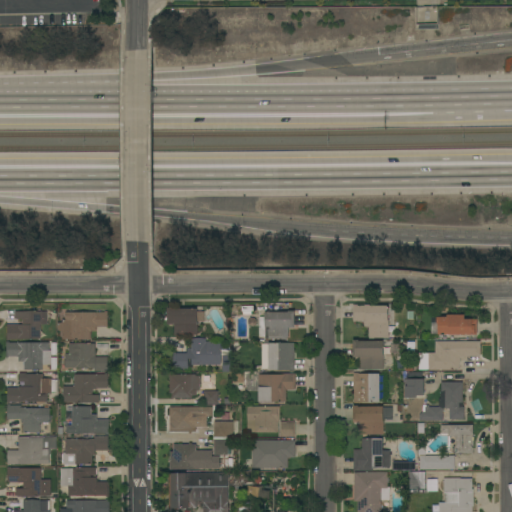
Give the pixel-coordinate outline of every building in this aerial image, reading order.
[(368,338),(368,325),(363,325),(363,321),(352,321),(352,305),(357,305),(357,306),(365,306),(365,304),(370,305),(370,306),(387,306),(387,319),(388,319),(388,338),(368,338)] [(167,307),(173,307),(173,309),(197,308),(197,311),(204,311),(204,321),(197,321),(197,335),(174,335),(174,324),(167,324),(167,307)] [(9,339),(9,340),(6,340),(6,324),(22,324),(22,319),(14,319),(14,311),(27,311),(35,311),(46,311),(46,324),(40,324),(40,339),(9,339)] [(104,312),(104,311),(107,311),(107,327),(95,327),(95,331),(90,331),(90,339),(62,339),(62,331),(57,331),(57,323),(62,323),(62,320),(65,320),(65,312),(104,312)] [(288,312),(288,311),(294,311),(294,328),(288,328),(288,338),(287,338),(287,340),(281,340),(281,339),(264,339),(264,337),(259,337),(259,317),(264,317),(264,312),(288,312)] [(446,317),(447,314),(464,315),(464,319),(477,319),(476,335),(436,335),(436,334),(430,333),(430,322),(435,322),(435,317),(446,317)] [(186,353),(186,348),(191,348),(191,339),(205,338),(205,341),(209,341),(209,343),(220,343),(220,365),(191,365),(191,359),(188,359),(188,369),(173,369),(173,365),(172,365),(172,356),(173,356),(173,353),(186,353)] [(359,369),(359,357),(352,357),(352,340),(358,340),(358,341),(382,341),(382,356),(383,356),(383,369),(359,369)] [(480,341),(480,356),(462,356),(462,357),(459,357),(459,367),(458,367),(458,370),(428,370),(428,369),(418,369),(418,353),(435,353),(435,341),(480,341)] [(6,342),(9,342),(9,343),(48,342),(48,350),(49,350),(49,343),(56,343),(56,355),(50,355),(50,357),(56,357),(56,369),(42,369),(42,370),(24,370),(24,362),(18,362),(18,357),(6,357),(6,342)] [(389,343),(399,342),(399,355),(389,355),(389,343)] [(64,353),(69,353),(68,343),(87,343),(87,344),(95,344),(95,357),(106,357),(107,372),(104,372),(104,371),(93,371),(93,367),(64,368),(64,353)] [(294,371),(289,371),(289,370),(268,370),(268,369),(261,369),(261,344),(268,344),(268,343),(294,343),(294,371)] [(379,402),(353,402),(353,390),(353,372),(357,372),(357,373),(379,374),(379,402)] [(10,402),(10,403),(7,403),(7,388),(18,388),(18,387),(24,387),(24,382),(19,382),(18,373),(26,373),(26,374),(42,374),(42,378),(51,378),(51,380),(56,380),(56,392),(51,392),(47,393),(47,402),(10,402)] [(104,374),(104,373),(107,373),(107,388),(96,388),(92,389),(92,395),(99,395),(99,402),(63,402),(63,386),(74,386),(73,374),(104,374)] [(279,374),(279,373),(295,373),(295,389),(286,389),(286,402),(258,402),(258,374),(279,374)] [(423,395),(416,395),(416,397),(404,397),(404,379),(408,379),(408,373),(422,373),(422,379),(423,379),(423,395)] [(195,374),(195,376),(199,376),(199,390),(196,390),(196,395),(192,395),(192,398),(171,398),(171,393),(169,393),(169,374),(195,374)] [(462,382),(462,407),(463,407),(463,419),(449,419),(449,408),(443,408),(443,420),(440,420),(440,423),(430,423),(430,420),(419,420),(419,414),(422,412),(420,412),(420,405),(421,405),(421,402),(426,402),(426,405),(428,405),(428,407),(438,407),(438,398),(440,398),(440,390),(441,390),(441,382),(462,382)] [(217,404),(204,404),(204,390),(217,391),(217,404)] [(7,405),(10,405),(21,405),(21,407),(25,407),(25,408),(49,408),(50,423),(39,423),(39,433),(22,433),(22,422),(20,422),(20,419),(7,419),(7,405)] [(383,406),(383,407),(392,407),(392,419),(383,420),(384,434),(360,435),(360,422),(353,422),(352,405),(358,405),(358,406),(383,406)] [(108,434),(105,434),(66,433),(66,425),(71,425),(72,406),(90,407),(90,414),(96,415),(96,419),(108,420),(108,434)] [(212,407),(212,416),(207,416),(207,427),(195,427),(195,431),(191,431),(191,434),(188,433),(188,431),(186,431),(186,432),(184,432),(184,431),(175,431),(175,433),(170,433),(170,432),(169,432),(169,431),(168,431),(168,426),(169,426),(169,412),(168,412),(168,408),(169,408),(169,406),(212,407)] [(247,432),(247,406),(279,406),(279,421),(277,421),(277,433),(247,432)] [(240,421),(240,438),(214,438),(214,421),(240,421)] [(280,436),(279,422),(294,422),(295,436),(280,436)] [(453,454),(453,452),(452,452),(452,448),(453,448),(453,446),(455,446),(455,436),(448,437),(448,433),(441,433),(441,425),(448,425),(472,424),(473,454),(453,454)] [(56,436),(56,449),(50,449),(50,456),(49,456),(49,463),(21,464),(10,464),(10,465),(7,465),(7,450),(18,450),(18,437),(56,436)] [(95,450),(95,455),(92,455),(91,464),(90,464),(75,464),(75,466),(64,466),(64,465),(63,465),(63,464),(61,464),(61,453),(63,453),(63,452),(65,452),(65,448),(63,448),(63,441),(65,441),(65,439),(94,439),(94,436),(105,436),(108,436),(108,451),(95,450)] [(353,449),(362,449),(361,439),(383,438),(383,450),(389,450),(389,467),(383,467),(383,468),(372,468),(372,471),(353,471),(353,449)] [(227,439),(227,455),(214,455),(213,439),(227,439)] [(295,440),(295,458),(287,458),(287,468),(251,468),(251,440),(295,440)] [(202,461),(199,461),(199,469),(169,469),(169,459),(173,459),(173,445),(188,445),(188,443),(191,443),(191,445),(195,445),(195,446),(202,446),(202,461)] [(420,469),(419,455),(454,455),(454,469),(420,469)] [(233,461),(233,471),(219,471),(219,461),(233,461)] [(40,483),(46,483),(46,496),(40,496),(40,497),(15,497),(15,488),(23,488),(23,482),(7,482),(7,467),(10,467),(10,468),(40,468),(40,483)] [(60,468),(76,468),(95,467),(95,475),(90,475),(90,477),(96,477),(96,482),(108,482),(109,497),(106,497),(106,496),(68,496),(68,486),(60,486),(60,468)] [(387,472),(387,477),(388,477),(388,482),(387,482),(387,486),(388,486),(389,500),(381,500),(381,511),(357,511),(357,501),(354,501),(354,472),(387,472)] [(409,489),(409,472),(425,472),(425,489),(409,489)] [(196,500),(196,508),(169,508),(169,473),(216,473),(216,474),(228,474),(228,499),(216,499),(216,500),(196,500)] [(427,473),(437,473),(437,484),(427,484),(427,473)] [(438,511),(438,503),(444,503),(444,493),(443,493),(443,477),(460,477),(460,478),(472,478),(472,489),(473,489),(473,506),(472,506),(472,511),(438,511)] [(274,488),(254,488),(254,498),(261,498),(261,510),(274,510),(274,488)] [(72,511),(72,508),(66,508),(66,500),(72,500),(72,501),(105,500),(105,499),(108,499),(108,511),(72,511)] [(20,511),(20,510),(23,510),(23,500),(49,501),(49,510),(50,510),(50,511),(20,511)] [(228,502),(228,511),(203,511),(203,502),(228,502)]
